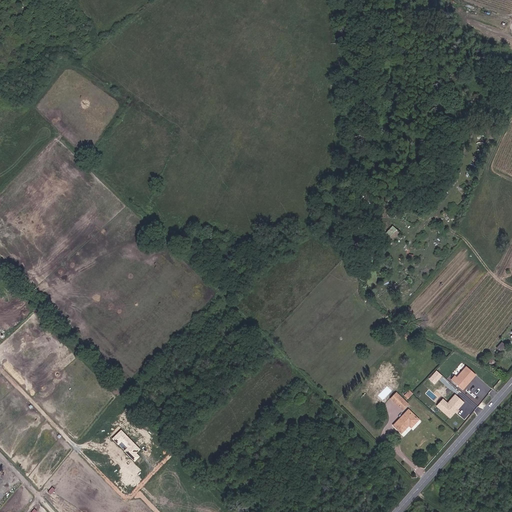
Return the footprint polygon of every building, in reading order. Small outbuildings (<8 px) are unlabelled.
[(492,353),(495,356),(500,350),(497,348),(492,353)] [(457,394),(462,389),(472,379),(463,371),(452,382),(450,380),(446,384),(457,394)] [(404,395),(408,399),(414,393),(410,389),(404,395)] [(457,394),(460,397),(466,392),(462,389),(457,394)] [(403,411),(410,404),(397,391),(390,398),(403,411)] [(449,402),(444,398),(437,407),(452,419),(465,402),(456,394),(449,402)] [(395,415),(400,410),(394,405),(389,409),(395,415)] [(390,432),(393,434),(408,419),(405,416),(390,432)] [(409,434),(417,427),(408,419),(393,434),(397,438),(404,430),(409,434)] [(135,462),(141,456),(137,453),(141,449),(122,429),(112,438),(119,445),(122,442),(127,447),(124,450),(135,462)]
